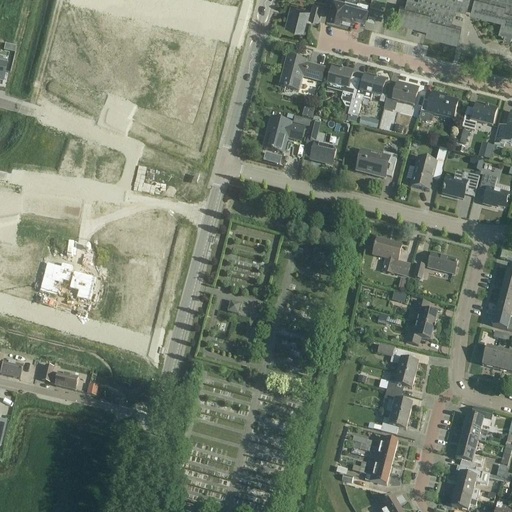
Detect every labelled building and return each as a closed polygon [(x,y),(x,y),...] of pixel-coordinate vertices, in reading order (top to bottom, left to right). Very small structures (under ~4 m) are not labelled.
[(331,0),(327,18),(339,21),(344,0),(331,0)] [(348,0),(345,0),(340,21),(353,24),(354,17),(365,20),(369,7),(368,7),(368,3),(358,1),(357,2),(348,0)] [(511,0),(406,0),(405,7),(400,6),(395,22),(427,30),(425,35),(457,44),(462,28),(451,25),(455,10),(465,13),(466,9),(471,10),(470,13),(501,22),(498,33),(501,34),(504,38),(503,41),(510,43),(510,40),(511,38),(511,0)] [(322,6),(313,4),(311,12),(291,7),(286,27),(303,31),(306,18),(318,21),(322,6)] [(70,26),(67,36),(79,39),(78,44),(85,45),(88,36),(89,32),(85,31),(82,30),(83,26),(85,17),(78,15),(73,14),(71,21),(70,20),(69,26),(70,26)] [(93,46),(92,47),(93,47),(100,49),(101,45),(101,44),(107,45),(113,47),(118,24),(106,21),(102,35),(96,33),(93,46)] [(123,37),(120,50),(128,52),(129,47),(140,50),(145,28),(133,26),(130,39),(123,37)] [(145,28),(140,50),(151,52),(150,57),(157,59),(160,46),(154,44),(157,31),(145,28)] [(160,46),(157,59),(164,60),(165,56),(176,58),(181,37),(169,34),(166,47),(160,46)] [(181,37),(176,58),(187,61),(186,65),(193,67),(196,54),(190,52),(193,39),(181,37)] [(280,86),(290,89),(299,91),(302,77),(321,82),(324,69),(306,64),(306,62),(288,57),(280,86)] [(344,113),(348,114),(357,83),(351,82),(353,72),(333,67),(327,89),(343,94),(341,100),(345,108),(346,108),(344,113)] [(348,116),(356,118),(357,119),(363,99),(371,101),(372,95),(381,97),(385,81),(365,75),(363,85),(357,83),(348,114),(348,116)] [(397,84),(396,90),(390,88),(384,110),(395,112),(398,102),(414,106),(419,89),(397,84)] [(424,101),(421,111),(419,120),(432,123),(434,116),(453,121),(458,102),(440,98),(441,95),(432,93),(430,103),(424,101)] [(128,133),(194,158),(203,135),(202,135),(211,102),(196,98),(187,129),(186,133),(146,118),(148,114),(137,110),(128,133)] [(467,108),(465,118),(462,128),(475,132),(477,123),(492,127),(497,110),(476,104),(475,110),(467,108)] [(345,123),(348,115),(339,112),(337,121),(345,123)] [(498,129),(495,139),(494,144),(504,147),(504,144),(511,145),(511,113),(506,131),(498,129)] [(362,118),(359,126),(377,130),(379,122),(362,118)] [(301,141),(303,132),(304,128),(290,125),(291,123),(272,119),(268,134),(271,135),(267,149),(283,153),(288,134),(293,136),(292,139),(301,141)] [(387,133),(389,126),(381,125),(380,131),(387,133)] [(457,143),(466,145),(469,132),(461,130),(457,143)] [(310,132),(307,140),(305,150),(313,152),(311,160),(332,166),(336,149),(315,144),(317,134),(310,132)] [(493,147),(486,145),(482,159),(484,160),(489,161),(493,147)] [(392,178),(394,168),(397,157),(384,153),(383,157),(362,152),(358,170),(372,173),(371,176),(385,179),(385,176),(392,178)] [(472,157),(470,164),(475,166),(473,170),(481,172),(484,160),(482,159),(472,157)] [(418,159),(416,169),(411,186),(429,191),(433,179),(439,181),(444,165),(418,159)] [(445,185),(443,195),(463,200),(465,195),(466,191),(466,190),(469,191),(468,196),(474,198),(480,177),(475,176),(464,173),(464,174),(463,177),(456,175),(455,180),(447,178),(445,185)] [(483,176),(482,180),(479,190),(487,192),(484,205),(491,207),(492,206),(505,209),(508,194),(494,191),(497,179),(483,176)] [(377,240),(375,249),(373,256),(385,260),(382,272),(407,278),(410,266),(398,262),(402,246),(377,240)] [(432,254),(428,269),(454,275),(458,261),(432,254)] [(425,266),(418,265),(414,278),(421,280),(425,266)] [(1,266),(0,269),(0,286),(6,288),(11,269),(1,266)] [(11,269),(6,288),(16,291),(22,272),(11,269)] [(22,272),(16,291),(27,295),(33,276),(22,272)] [(511,280),(505,279),(502,291),(511,293),(511,280)] [(511,293),(502,291),(499,303),(511,306),(511,293)] [(228,313),(239,316),(242,305),(231,302),(228,313)] [(417,323),(434,328),(438,315),(428,313),(430,306),(417,302),(414,314),(419,316),(417,323)] [(511,306),(499,303),(496,315),(510,319),(511,313),(511,306)] [(380,315),(378,323),(386,326),(387,322),(388,318),(388,317),(380,315)] [(492,327),(507,331),(510,319),(496,315),(492,327)] [(434,328),(417,323),(415,332),(409,331),(406,343),(419,347),(421,339),(431,341),(434,328)] [(413,355),(403,353),(395,350),(380,346),(378,354),(393,358),(392,362),(399,364),(397,373),(415,377),(419,364),(411,362),(413,355)] [(493,369),(497,351),(487,348),(482,366),(493,369)] [(503,372),(508,354),(503,352),(503,350),(499,348),(498,351),(497,351),(493,369),(503,372)] [(511,373),(511,354),(508,354),(503,372),(511,373)] [(2,362),(0,372),(0,375),(20,380),(23,367),(15,365),(16,363),(8,362),(8,364),(2,362)] [(50,384),(54,368),(46,366),(42,382),(50,384)] [(387,391),(402,395),(404,388),(412,390),(415,377),(397,373),(396,379),(390,378),(389,383),(381,381),(379,389),(387,391)] [(58,374),(56,386),(76,391),(79,379),(71,377),(72,375),(65,374),(64,376),(58,374)] [(358,383),(364,385),(367,378),(360,376),(358,383)] [(89,385),(87,395),(92,396),(96,397),(97,393),(99,387),(90,385),(89,385)] [(392,414),(409,418),(413,405),(400,402),(402,395),(387,391),(384,399),(395,402),(392,414)] [(237,393),(234,403),(243,406),(247,396),(237,393)] [(464,427),(481,431),(482,427),(489,429),(493,414),(475,409),(473,417),(467,416),(464,427)] [(369,424),(368,429),(370,429),(381,432),(385,433),(395,436),(396,436),(398,429),(406,431),(409,418),(392,414),(390,421),(384,420),(383,423),(382,428),(375,426),(372,425),(369,424)] [(480,435),(481,431),(464,427),(461,438),(478,442),(485,444),(487,437),(480,435)] [(379,449),(395,454),(398,443),(381,438),(379,449)] [(475,453),(478,442),(461,438),(459,448),(475,453)] [(369,453),(371,448),(366,446),(357,444),(356,450),(369,453)] [(460,468),(467,470),(475,472),(477,466),(481,467),(483,459),(474,457),(475,453),(459,448),(456,460),(462,461),(460,468)] [(376,460),(392,465),(395,454),(379,449),(376,460)] [(502,463),(501,465),(508,467),(509,465),(511,451),(505,450),(502,463)] [(373,471),(390,476),(392,465),(376,460),(373,471)] [(474,490),(476,484),(480,485),(487,486),(489,480),(503,484),(504,480),(490,476),(475,472),(467,470),(466,475),(458,473),(456,478),(459,479),(457,485),(474,490)] [(373,471),(372,477),(367,476),(366,481),(387,487),(390,476),(373,471)] [(354,479),(344,476),(343,483),(352,485),(354,479)] [(474,490),(457,485),(456,492),(453,491),(452,496),(477,502),(480,492),(474,490)] [(361,511),(353,496),(347,500),(353,511),(361,511)] [(475,508),(477,502),(452,496),(451,500),(453,501),(451,507),(468,511),(470,506),(475,508)] [(392,511),(399,508),(394,499),(379,508),(381,511),(392,511)]
